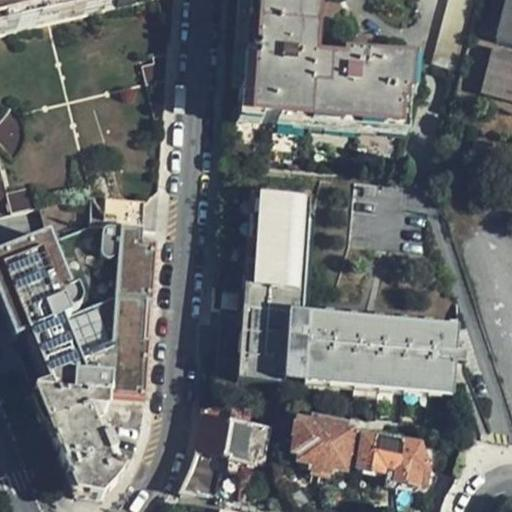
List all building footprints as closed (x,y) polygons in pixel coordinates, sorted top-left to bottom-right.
[(0,0),(0,38),(149,0),(0,0)] [(246,0),(239,110),(241,110),(239,126),(396,136),(399,112),(404,112),(405,102),(407,101),(409,71),(336,65),(336,69),(310,68),(315,0),(246,0)] [(511,48),(511,0),(506,0),(495,44),(511,48)] [(511,98),(511,60),(492,56),(483,91),(511,98)] [(254,200),(246,199),(234,385),(242,385),(246,333),(254,200)] [(242,385),(281,388),(284,354),(295,354),(297,319),(301,242),(304,203),(254,200),(246,333),(242,385)] [(29,396),(30,399),(104,404),(119,405),(141,406),(152,248),(137,247),(140,206),(130,205),(88,201),(86,230),(45,246),(42,239),(0,256),(0,323),(8,344),(21,338),(43,389),(33,395),(29,396)] [(309,242),(301,242),(297,319),(304,319),(309,242)] [(453,399),(453,391),(301,382),(305,319),(304,319),(297,319),(295,354),(284,354),(281,388),(453,399)] [(356,323),(305,319),(301,382),(453,391),(455,366),(456,354),(458,329),(356,323)] [(456,354),(455,366),(466,367),(467,354),(456,354)] [(104,404),(30,399),(32,404),(71,500),(97,504),(121,473),(113,450),(107,445),(103,446),(101,443),(95,445),(84,416),(99,417),(103,414),(103,410),(104,404)] [(198,443),(193,458),(221,463),(228,427),(232,412),(203,412),(201,432),(198,443)] [(307,475),(321,477),(329,426),(300,421),(297,433),(295,433),(292,461),(298,463),(298,467),(300,470),(307,472),(307,475)] [(329,426),(321,477),(332,479),(332,475),(345,476),(348,455),(357,457),(360,439),(345,437),(346,429),(329,426)] [(228,427),(221,463),(226,464),(226,466),(241,470),(248,431),(228,427)] [(248,431),(241,470),(258,473),(259,470),(265,471),(272,435),(248,431)] [(411,451),(403,450),(397,481),(397,486),(426,491),(428,474),(420,452),(420,440),(412,439),(411,451)] [(397,481),(403,450),(377,445),(363,444),(359,474),(364,476),(397,481)] [(221,463),(193,458),(179,497),(214,504),(216,490),(221,463)]
